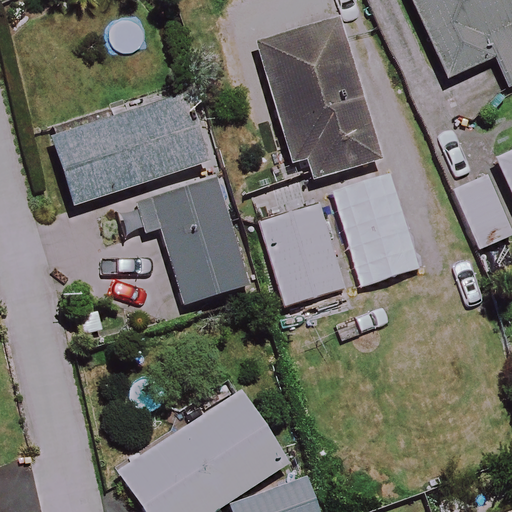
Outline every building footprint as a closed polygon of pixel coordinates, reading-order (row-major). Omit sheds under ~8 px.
[(511,4),(510,0),(404,0),(441,83),(488,63),(501,92),(511,87),(511,4)] [(374,165),(333,23),(251,46),(286,167),(300,163),(306,185),(374,165)] [(199,171),(177,100),(46,139),(67,210),(199,171)] [(511,154),(491,164),(511,209),(511,154)] [(509,239),(482,180),(447,195),(473,255),(509,239)] [(239,292),(207,187),(148,204),(180,309),(239,292)] [(339,293),(314,210),(256,227),(281,310),(339,293)] [(214,511),(282,468),(235,396),(113,477),(135,511),(214,511)] [(511,511),(511,475),(402,511),(511,511)] [(309,511),(296,482),(232,511),(309,511)]
